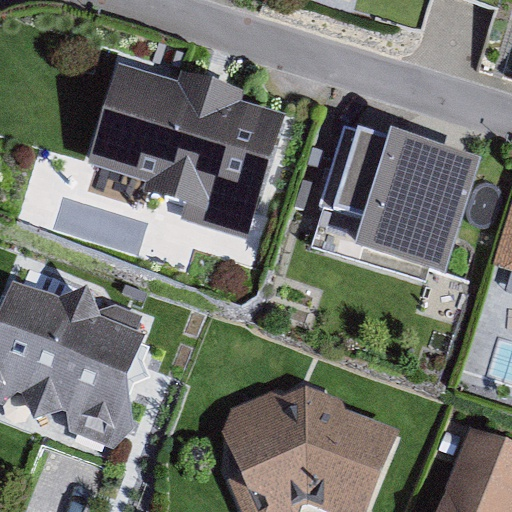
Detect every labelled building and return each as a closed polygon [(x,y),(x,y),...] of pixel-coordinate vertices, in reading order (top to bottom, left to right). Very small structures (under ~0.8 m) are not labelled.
[(272,121),(112,77),(81,186),(241,231),(272,121)] [(468,168),(345,132),(309,252),(433,289),(468,168)] [(4,289),(0,293),(0,411),(104,454),(125,434),(127,338),(4,289)] [(291,386),(213,426),(235,511),(364,511),(396,427),(291,386)] [(511,511),(511,451),(466,436),(440,511),(431,508),(429,511),(511,511)]
